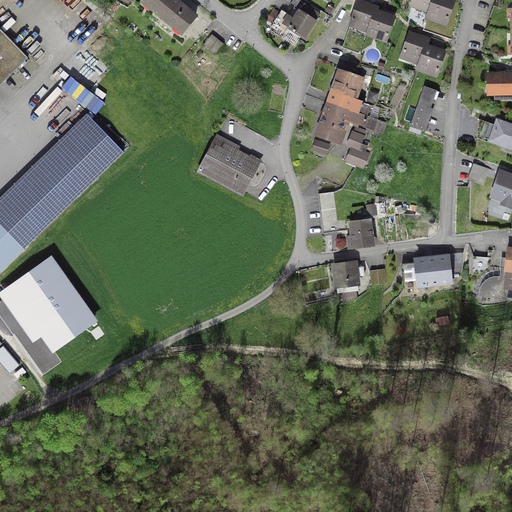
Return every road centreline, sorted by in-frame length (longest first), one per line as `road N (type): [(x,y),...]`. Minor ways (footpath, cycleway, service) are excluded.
road 1 (residential): [(0,425),(253,302),(301,258)]
road 2 (residential): [(301,258),(301,213),(283,145),(299,68),(243,33)]
road 3 (residential): [(469,2),(443,242)]
road 4 (residential): [(301,258),(443,242)]
